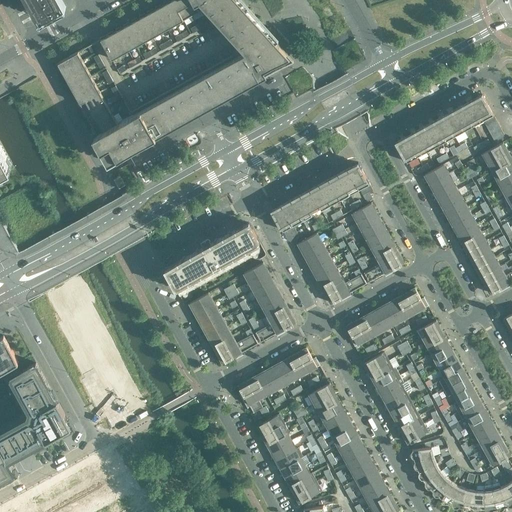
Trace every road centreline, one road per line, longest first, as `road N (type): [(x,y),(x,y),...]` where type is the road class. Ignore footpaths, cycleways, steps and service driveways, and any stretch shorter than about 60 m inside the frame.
road 1 (secondary): [(225,151),(6,274)]
road 2 (secondary): [(16,291),(236,170)]
road 3 (residential): [(423,511),(318,323)]
road 4 (secondary): [(236,170),(395,85)]
road 5 (secondary): [(383,65),(225,151)]
road 6 (residential): [(100,444),(16,291)]
road 7 (residential): [(380,130),(365,140),(364,152),(425,264)]
road 8 (residential): [(276,511),(206,384)]
road 9 (residential): [(446,253),(380,130)]
road 10 (residential): [(318,323),(252,200)]
road 11 (secondary): [(501,0),(383,65)]
road 12 (secondary): [(395,85),(511,22)]
road 13 (residential): [(380,130),(479,74),(493,74)]
road 14 (residential): [(206,384),(318,323)]
road 15 (residential): [(318,323),(425,264)]
